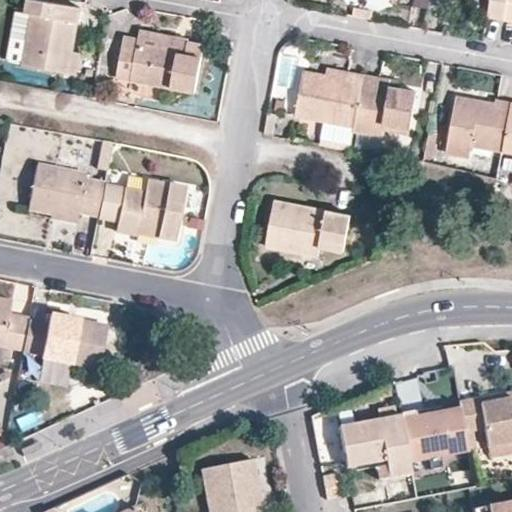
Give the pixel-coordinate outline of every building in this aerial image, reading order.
[(22,65),(69,73),(73,51),(82,6),(43,0),(28,0),(27,12),(32,14),(27,39),(22,65)] [(493,0),(490,21),(507,24),(511,0),(493,0)] [(27,39),(32,14),(27,12),(17,11),(12,36),(27,39)] [(185,53),(187,42),(139,35),(138,44),(170,49),(169,51),(185,53)] [(11,63),(22,65),(27,39),(12,36),(8,54),(9,61),(11,63)] [(133,76),(138,44),(124,42),(118,80),(148,84),(149,78),(133,76)] [(205,45),(187,42),(185,53),(169,51),(170,49),(138,44),(133,76),(149,78),(148,84),(198,91),(205,45)] [(73,51),(69,73),(77,74),(82,52),(73,51)] [(347,82),(348,74),(329,70),(327,78),(347,82)] [(356,130),(366,77),(348,74),(347,82),(327,78),(305,74),(297,119),(327,125),(356,130)] [(381,80),(366,77),(356,130),(355,133),(358,134),(384,139),(386,131),(410,135),(417,94),(398,91),(379,88),(381,80)] [(400,83),(381,80),(379,88),(398,91),(400,83)] [(502,152),(511,103),(496,101),(496,104),(495,109),(478,106),(479,101),(457,97),(447,155),(470,159),(472,146),(502,152)] [(496,104),(479,101),(478,106),(495,109),(496,104)] [(511,103),(502,152),(511,153),(511,103)] [(287,118),(268,115),(265,133),(284,136),(287,118)] [(356,130),(327,125),(323,145),(352,151),(355,133),(356,130)] [(384,139),(358,134),(356,144),(383,149),(384,139)] [(105,183),(105,180),(86,177),(86,173),(38,163),(29,205),(78,215),(80,212),(98,216),(105,183)] [(144,192),(105,183),(98,216),(118,220),(116,231),(136,235),(137,232),(174,239),(185,187),(147,180),(144,192)] [(353,218),(278,201),(268,247),(320,259),(323,249),(345,253),(353,218)] [(0,304),(11,307),(13,299),(0,296),(0,304)] [(29,321),(30,319),(10,315),(11,307),(0,304),(0,344),(24,350),(29,321)] [(49,324),(29,321),(24,350),(42,353),(42,356),(98,368),(107,326),(51,315),(49,324)] [(460,411),(464,434),(472,433),(485,431),(488,448),(511,443),(511,393),(510,394),(511,401),(481,407),(479,400),(458,404),(460,411)] [(510,394),(479,400),(481,407),(511,401),(510,394)] [(464,434),(460,411),(401,422),(410,465),(428,462),(430,474),(442,471),(440,460),(468,454),(464,434)] [(389,481),(412,477),(410,465),(401,422),(401,418),(340,430),(348,470),(376,464),(375,459),(384,457),(389,481)] [(472,433),(464,434),(468,454),(475,453),(472,433)] [(511,454),(511,443),(488,448),(490,459),(511,454)] [(375,459),(376,464),(380,483),(389,481),(384,457),(375,459)] [(261,511),(251,459),(202,468),(209,511),(261,511)] [(428,462),(410,465),(412,477),(430,474),(428,462)] [(337,476),(323,478),(327,500),(341,498),(337,476)] [(511,511),(511,503),(473,511),(472,511),(511,511)]
